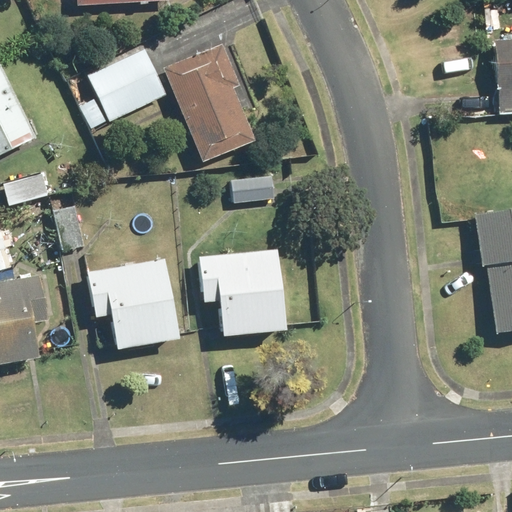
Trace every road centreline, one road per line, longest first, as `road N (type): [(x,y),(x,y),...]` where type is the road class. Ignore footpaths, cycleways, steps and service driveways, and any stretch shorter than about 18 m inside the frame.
road 1 (residential): [(407,447),(367,123),(352,64),(321,0)]
road 2 (residential): [(407,447),(0,480)]
